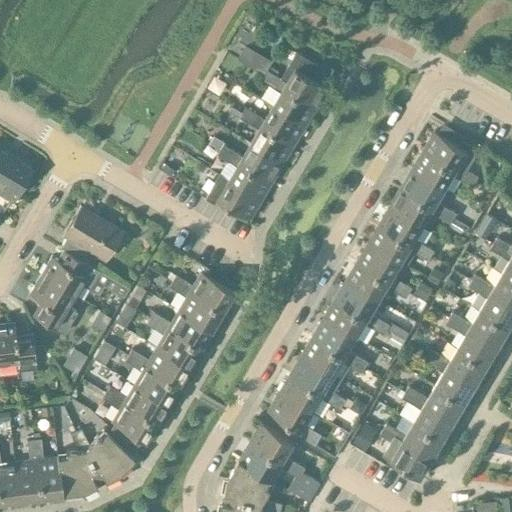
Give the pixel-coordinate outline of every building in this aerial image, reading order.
[(325,61),(322,66),(296,50),(280,76),(275,73),(269,84),(277,89),(280,83),(317,105),(328,86),(324,83),(334,67),(325,61)] [(250,65),(264,73),(267,69),(269,66),(255,57),(250,65)] [(261,79),(269,84),(275,73),(267,69),(264,73),(261,79)] [(272,103),(306,124),(317,105),(280,83),(277,89),(280,90),(272,103)] [(253,111),(247,122),(255,126),(258,121),(295,142),(306,124),(272,103),(264,117),(253,111)] [(229,111),(239,117),(242,111),(232,105),(229,111)] [(239,117),(247,122),(253,111),(245,106),(242,111),(239,117)] [(258,128),(250,141),(283,161),(295,142),(258,121),(255,126),(258,128)] [(463,166),(467,168),(475,155),(472,144),(462,138),(458,144),(435,130),(423,149),(460,171),(463,166)] [(223,143),(224,141),(214,135),(210,142),(220,148),(223,143)] [(225,158),(233,163),(236,158),(273,179),(283,161),(250,141),(242,154),(231,148),(225,158)] [(217,153),(225,158),(231,148),(223,143),(220,148),(217,153)] [(0,149),(0,194),(10,201),(30,167),(0,149)] [(412,168),(446,187),(454,174),(464,181),(470,170),(467,168),(463,166),(460,171),(423,149),(412,168)] [(228,178),(261,198),(273,179),(236,158),(233,163),(235,164),(228,178)] [(412,168),(401,186),(438,208),(441,203),(438,201),(446,187),(412,168)] [(470,170),(464,181),(472,185),(477,188),(480,182),(476,179),(478,175),(470,170)] [(205,197),(215,203),(217,199),(250,218),(261,198),(228,178),(220,173),(205,197)] [(390,205),(424,225),(432,211),(442,218),(449,207),(441,203),(438,208),(401,186),(390,205)] [(472,203),(480,207),(485,199),(476,195),(472,203)] [(59,246),(60,246),(77,257),(77,256),(80,258),(86,248),(104,259),(122,230),(81,203),(62,233),(66,235),(59,246)] [(416,245),(419,240),(416,238),(424,225),(390,205),(379,223),(416,245)] [(449,207),(442,218),(450,222),(456,212),(449,207)] [(450,222),(448,225),(461,232),(465,225),(453,217),(450,222)] [(368,242),(402,262),(406,265),(414,251),(420,255),(426,245),(419,240),(416,245),(379,223),(368,242)] [(490,247),(498,252),(505,240),(497,235),(490,247)] [(509,259),(502,271),(511,277),(511,252),(509,251),(511,245),(511,244),(505,240),(498,252),(509,259)] [(394,282),(396,277),(394,275),(402,262),(368,242),(357,260),(394,282)] [(420,255),(428,259),(434,249),(426,245),(420,255)] [(40,273),(76,295),(83,284),(88,288),(99,270),(80,258),(77,256),(77,257),(71,266),(51,255),(40,273)] [(346,279),(379,299),(387,285),(398,292),(404,282),(396,277),(394,282),(357,260),(346,279)] [(428,277),(437,282),(443,271),(434,265),(428,277)] [(174,289),(181,293),(184,287),(221,309),(233,289),(200,270),(192,283),(182,277),(174,289)] [(487,287),(511,302),(511,277),(502,271),(494,284),(490,282),(487,287)] [(468,284),(476,289),(483,277),(475,272),(468,284)] [(31,314),(40,319),(62,332),(75,310),(70,306),(76,295),(40,273),(28,292),(40,300),(31,314)] [(168,285),(174,289),(182,277),(175,273),(168,285)] [(442,286),(450,291),(455,282),(448,277),(442,286)] [(487,296),(480,309),(509,327),(511,322),(511,302),(487,287),(490,282),(483,277),(476,289),(487,296)] [(372,319),(375,314),(372,312),(379,299),(346,279),(335,297),(372,319)] [(404,282),(398,292),(406,297),(410,290),(425,299),(432,287),(421,280),(417,285),(414,283),(412,286),(404,282)] [(185,296),(178,308),(210,327),(221,309),(184,287),(181,293),(185,296)] [(324,316),(358,336),(365,323),(376,329),(382,318),(375,314),(372,319),(335,297),(324,316)] [(152,326),(159,330),(162,324),(199,346),(210,327),(178,308),(170,321),(160,314),(152,326)] [(464,325),(498,345),(509,327),(480,309),(472,322),(468,319),(464,325)] [(146,322),(152,326),(160,314),(153,310),(146,322)] [(446,322),(453,327),(460,315),(453,310),(446,322)] [(465,334),(458,346),(487,364),(498,345),(464,325),(468,319),(460,315),(453,327),(465,334)] [(349,356),(352,351),(349,349),(358,336),(324,316),(313,334),(349,356)] [(382,318),(376,329),(384,334),(390,323),(382,318)] [(0,365),(17,364),(18,370),(36,368),(32,331),(15,333),(13,321),(0,322),(0,365)] [(163,333),(155,345),(188,364),(199,346),(162,324),(159,330),(163,333)] [(399,326),(395,333),(404,338),(405,339),(409,332),(399,326)] [(391,341),(400,346),(404,338),(395,333),(391,341)] [(302,353),(335,373),(342,377),(350,364),(354,366),(357,361),(360,356),(352,351),(349,356),(313,334),(302,353)] [(130,363),(137,367),(140,361),(177,383),(188,364),(155,345),(148,358),(137,351),(132,361),(130,363)] [(442,363),(476,383),(487,364),(458,346),(450,359),(446,356),(443,361),(442,363)] [(74,370),(84,352),(75,347),(65,365),(74,370)] [(124,359),(130,363),(132,361),(137,351),(131,347),(124,359)] [(424,359),(431,364),(433,361),(438,352),(431,347),(424,359)] [(443,371),(436,383),(465,401),(476,383),(442,363),(443,361),(446,356),(438,352),(433,361),(431,364),(443,371)] [(327,393),(330,389),(334,391),(342,377),(335,373),(302,353),(290,372),(327,393)] [(357,361),(354,366),(362,371),(368,361),(360,356),(357,361)] [(141,370),(134,382),(166,402),(177,383),(140,361),(137,367),(141,370)] [(279,390),(313,410),(321,397),(332,403),(338,393),(334,391),(330,389),(327,393),(290,372),(279,390)] [(108,401),(115,404),(118,399),(155,420),(166,402),(134,382),(126,395),(115,388),(108,401)] [(424,402),(454,420),(465,401),(436,383),(428,396),(424,402)] [(402,396),(411,402),(418,390),(409,384),(402,396)] [(101,397),(108,401),(115,388),(109,385),(101,397)] [(300,429),(298,433),(307,439),(313,428),(305,424),(313,410),(279,390),(268,409),(300,429)] [(421,408),(414,420),(443,438),(454,420),(424,402),(428,396),(418,390),(411,402),(421,408)] [(338,393),(332,403),(340,408),(346,398),(338,393)] [(119,407),(111,420),(120,425),(141,438),(143,439),(155,420),(118,399),(115,404),(119,407)] [(398,437),(432,457),(443,438),(414,420),(406,433),(402,431),(398,437)] [(287,462),(289,457),(286,456),(295,441),(261,421),(250,440),(287,462)] [(353,442),(365,449),(378,428),(365,421),(353,442)] [(380,434),(387,438),(394,426),(387,422),(380,434)] [(120,425),(116,433),(134,450),(141,438),(120,425)] [(421,476),(432,457),(398,437),(402,431),(394,426),(387,438),(399,445),(391,459),(421,476)] [(75,430),(100,481),(118,473),(87,443),(80,427),(75,430)] [(87,443),(118,473),(133,457),(103,427),(87,443)] [(76,448),(82,490),(100,481),(75,430),(70,432),(76,448)] [(26,438),(27,446),(41,445),(40,436),(26,438)] [(238,458),(273,479),(280,466),(291,472),(297,462),(289,457),(287,462),(250,440),(238,458)] [(35,453),(40,496),(61,493),(56,454),(42,455),(41,445),(27,446),(28,454),(35,453)] [(56,450),(56,454),(61,493),(67,492),(82,490),(76,448),(56,450)] [(14,459),(18,498),(40,496),(35,453),(28,454),(28,457),(14,459)] [(228,476),(264,498),(275,480),(273,479),(238,458),(228,476)] [(0,500),(18,498),(14,459),(0,460),(0,500)] [(297,462),(291,472),(299,476),(305,467),(297,462)] [(320,482),(302,472),(299,476),(291,490),(309,500),(320,482)] [(228,476),(224,496),(281,508),(282,502),(264,498),(228,476)] [(224,496),(220,511),(248,511),(262,510),(270,511),(279,511),(281,508),(224,496)] [(488,511),(487,501),(474,503),(475,511),(488,511)]
